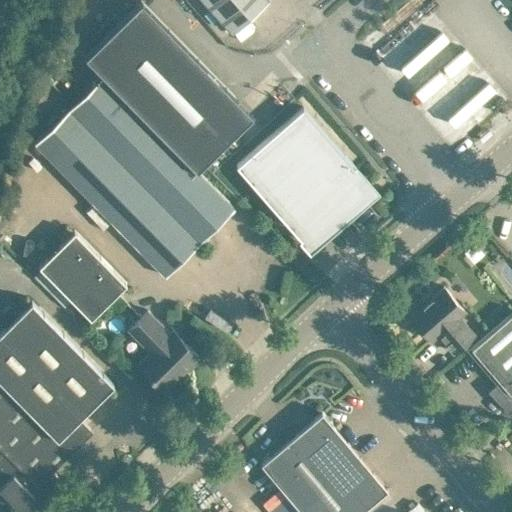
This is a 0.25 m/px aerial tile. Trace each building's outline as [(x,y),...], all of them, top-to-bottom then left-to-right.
[(110,66),(205,161),(252,114),(141,0),(85,54),(103,73),(110,66)] [(204,0),(231,30),(265,0),(204,0)] [(398,75),(448,31),(439,21),(389,66),(398,75)] [(234,207),(197,169),(205,161),(110,66),(103,73),(34,141),(165,275),(234,207)] [(326,233),(368,197),(362,189),(370,182),(303,105),(236,163),(303,240),(320,226),(326,233)] [(126,282),(74,229),(38,264),(90,317),(126,282)] [(453,351),(474,332),(459,315),(465,310),(444,285),(410,314),(431,338),(437,333),(453,351)] [(79,416),(113,382),(31,299),(0,329),(0,446),(2,449),(0,450),(0,481),(2,483),(0,485),(0,487),(20,508),(23,505),(30,511),(33,508),(36,511),(54,494),(51,490),(62,480),(51,470),(92,429),(79,416)] [(198,355),(172,329),(170,332),(147,309),(128,327),(151,350),(138,363),(164,388),(198,355)] [(511,311),(470,347),(504,385),(493,395),(508,412),(511,408),(511,311)] [(260,461),(303,511),(358,511),(387,488),(322,410),(260,461)] [(425,511),(417,502),(408,509),(410,511),(425,511)]
